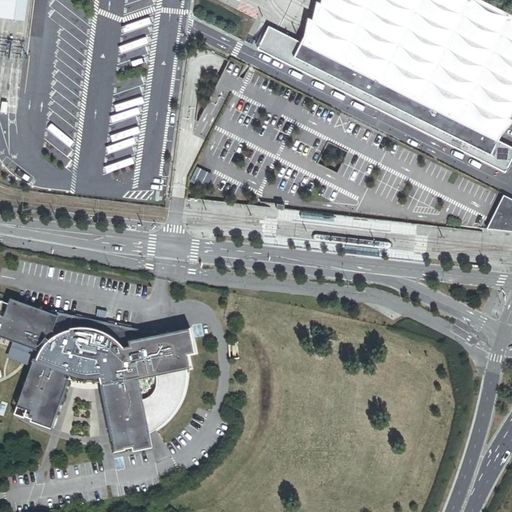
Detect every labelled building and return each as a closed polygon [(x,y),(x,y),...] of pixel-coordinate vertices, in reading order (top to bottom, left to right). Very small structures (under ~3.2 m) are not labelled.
[(0,0),(0,15),(8,16),(27,19),(29,0),(0,0)] [(511,12),(487,0),(319,0),(314,10),(306,27),(299,40),(500,140),(511,115),(511,12)] [(511,159),(511,145),(500,140),(299,40),(267,24),(257,47),(505,173),(511,159)] [(213,175),(197,167),(190,182),(207,189),(213,175)] [(511,197),(503,193),(486,228),(511,231),(511,197)] [(51,313),(12,299),(11,300),(51,315),(51,313)] [(0,317),(5,319),(10,303),(2,300),(0,305),(0,317)] [(187,354),(183,330),(162,334),(136,340),(133,329),(52,311),(51,313),(51,315),(11,300),(10,303),(5,319),(7,320),(2,335),(22,343),(42,350),(35,368),(20,408),(34,413),(35,410),(39,412),(40,409),(54,414),(70,371),(77,373),(80,374),(86,375),(91,375),(95,375),(103,374),(105,382),(117,444),(131,441),(131,438),(148,435),(147,429),(155,428),(157,432),(163,427),(170,420),(179,407),(182,401),(184,396),(185,392),(185,384),(185,378),(181,379),(180,370),(190,368),(187,354)] [(22,343),(2,335),(7,320),(5,319),(0,331),(0,336),(18,344),(21,345),(22,343)] [(195,352),(191,328),(183,330),(187,354),(195,352)] [(136,340),(162,334),(133,329),(136,340)] [(240,359),(238,342),(229,343),(231,360),(240,359)] [(35,368),(42,350),(22,343),(21,345),(15,360),(33,367),(35,368)] [(15,360),(21,345),(18,344),(10,362),(32,371),(33,367),(15,360)] [(20,408),(35,368),(33,367),(32,371),(18,407),(20,408)] [(79,379),(80,374),(77,373),(70,371),(67,378),(70,379),(76,381),(86,383),(96,383),(102,383),(105,382),(103,374),(95,375),(91,375),(90,380),(79,379)] [(56,415),(70,379),(67,378),(54,414),(56,415)] [(117,444),(105,382),(102,383),(114,444),(117,444)] [(51,429),(56,415),(54,414),(40,409),(39,412),(35,410),(34,413),(20,408),(18,407),(15,414),(32,420),(31,422),(51,429)] [(153,447),(150,434),(157,432),(155,428),(147,429),(148,435),(131,438),(131,441),(117,444),(114,444),(116,452),(134,448),(134,451),(153,447)]
